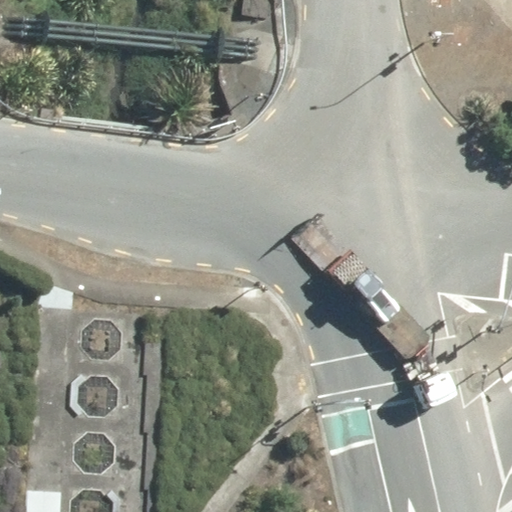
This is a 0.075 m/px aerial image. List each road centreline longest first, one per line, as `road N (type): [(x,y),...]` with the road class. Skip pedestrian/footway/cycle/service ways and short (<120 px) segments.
road 1 (unclassified): [(369,215),(0,169)]
road 2 (unclassified): [(369,215),(433,511)]
road 3 (unclassified): [(511,238),(369,215)]
